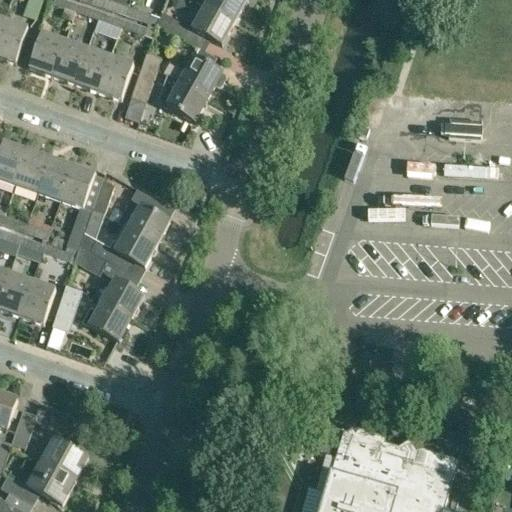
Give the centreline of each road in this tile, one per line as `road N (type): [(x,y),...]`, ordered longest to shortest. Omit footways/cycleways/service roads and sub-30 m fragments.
road 1 (residential): [(244,190),(0,106)]
road 2 (residential): [(166,411),(244,190)]
road 3 (residential): [(244,190),(310,0)]
road 4 (residential): [(166,411),(0,354)]
